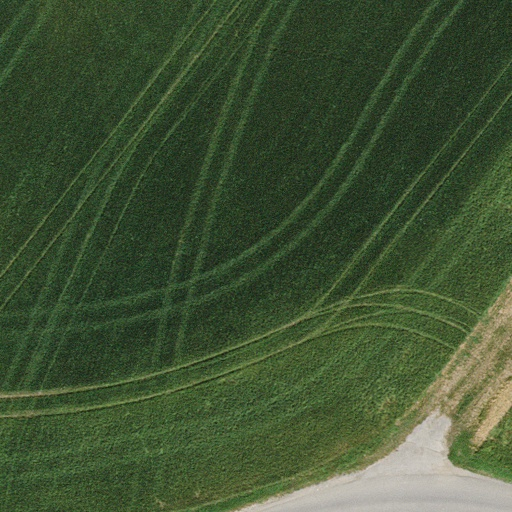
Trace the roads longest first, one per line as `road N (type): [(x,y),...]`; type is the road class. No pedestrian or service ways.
road 1 (track): [(389,501),(511,329)]
road 2 (unclassified): [(322,511),(434,498),(511,507)]
